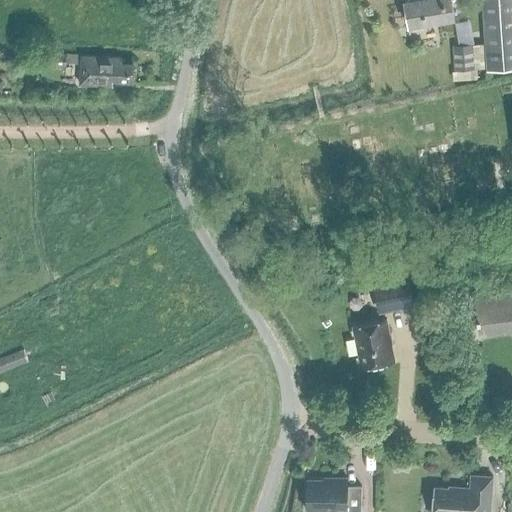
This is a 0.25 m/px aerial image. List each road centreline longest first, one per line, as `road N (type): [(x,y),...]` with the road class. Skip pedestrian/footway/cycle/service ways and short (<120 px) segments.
road 1 (unclassified): [(291,427),(278,362),(180,194),(169,155),(202,0)]
road 2 (residential): [(291,427),(511,440)]
